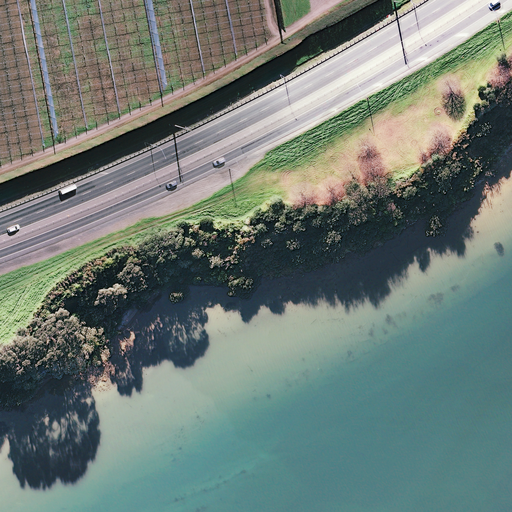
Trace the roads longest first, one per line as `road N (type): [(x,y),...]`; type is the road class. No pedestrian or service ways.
road 1 (trunk): [(498,0),(274,134),(0,254)]
road 2 (trunk): [(0,226),(194,143),(452,0)]
